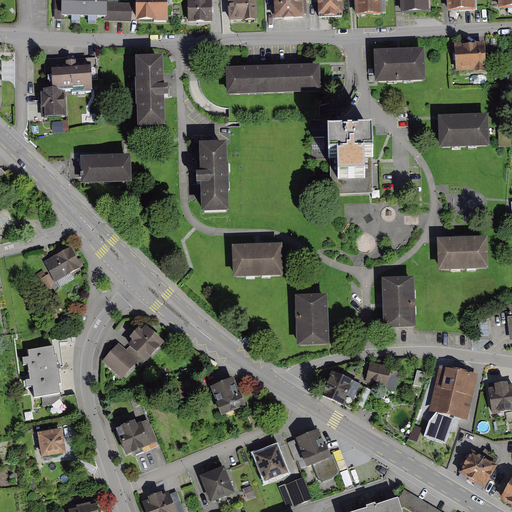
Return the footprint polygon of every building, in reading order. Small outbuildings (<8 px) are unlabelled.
[(55,1),(55,19),(132,21),(132,3),(106,2),(106,0),(63,0),(63,1),(55,1)] [(136,0),(136,25),(168,25),(168,0),(136,0)] [(189,25),(213,25),(212,0),(188,1),(189,25)] [(227,0),(229,27),(258,25),(256,0),(227,0)] [(272,0),(274,24),(305,23),(303,0),(272,0)] [(317,0),(319,21),(343,20),(342,0),(317,0)] [(355,0),(357,19),(381,17),(380,0),(355,0)] [(400,0),(401,19),(429,17),(428,0),(400,0)] [(446,0),(447,18),(476,17),(475,0),(446,0)] [(511,0),(498,0),(499,15),(511,14),(511,0)] [(486,45),(457,46),(458,74),(487,73),(486,45)] [(426,51),(376,52),(377,84),(427,83),(426,51)] [(165,59),(138,60),(140,129),(167,128),(165,59)] [(93,63),(53,64),(53,90),(40,90),(41,118),(67,118),(67,93),(94,92),(93,63)] [(320,68),(273,69),(274,97),(321,95),(320,68)] [(226,71),(227,98),(274,97),(273,69),(226,71)] [(490,116),(441,117),(442,150),(490,149),(490,116)] [(70,121),(54,121),(54,132),(69,132),(70,121)] [(342,135),(328,136),(329,160),(331,160),(331,177),(373,176),(373,159),(374,159),(373,134),(358,135),(358,137),(353,137),(353,135),(348,135),(348,138),(342,138),(342,135)] [(204,175),(200,175),(201,187),(204,187),(204,215),(232,214),(230,145),(204,146),(204,175)] [(81,160),(82,187),(132,185),(131,158),(81,160)] [(0,188),(10,178),(0,168),(0,188)] [(490,238),(440,241),(442,273),(491,270),(490,238)] [(284,246),(234,248),(235,278),(286,276),(284,246)] [(83,269),(72,248),(45,262),(56,283),(83,269)] [(417,278),(386,279),(387,330),(418,329),(417,278)] [(329,296),(298,297),(299,348),(330,347),(329,296)] [(126,350),(120,344),(103,362),(121,380),(142,359),(147,363),(165,345),(147,328),(143,333),(140,330),(131,339),(134,342),(126,350)] [(255,342),(246,336),(243,340),(252,346),(255,342)] [(30,359),(23,359),(24,367),(30,366),(32,381),(26,382),(27,389),(33,388),(34,398),(60,395),(55,349),(29,352),(30,359)] [(400,373),(372,364),(366,383),(394,392),(400,373)] [(477,375),(440,367),(431,412),(468,420),(477,375)] [(365,387),(333,373),(323,396),(354,410),(365,387)] [(197,378),(178,382),(182,397),(200,393),(197,378)] [(237,380),(213,388),(223,417),(239,412),(237,405),(245,402),(237,380)] [(511,385),(490,389),(494,417),(506,415),(507,422),(511,421),(511,385)] [(137,424),(119,431),(129,456),(151,447),(143,425),(139,427),(137,424)] [(65,431),(40,434),(43,458),(67,455),(65,431)] [(338,474),(321,431),(298,440),(308,467),(313,466),(319,481),(338,474)] [(279,449),(257,457),(267,483),(288,474),(279,449)] [(498,467),(475,452),(462,473),(485,488),(498,467)] [(226,470),(203,478),(212,503),(235,495),(226,470)] [(303,480),(286,486),(292,504),(294,508),(312,502),(303,480)] [(511,482),(502,500),(511,505),(511,482)] [(413,511),(442,511),(405,489),(398,499),(400,504),(413,511)] [(150,503),(145,505),(147,511),(178,511),(173,494),(164,497),(163,495),(149,500),(150,503)] [(366,507),(367,509),(358,511),(402,511),(400,504),(398,499),(376,506),(375,504),(366,507)]
